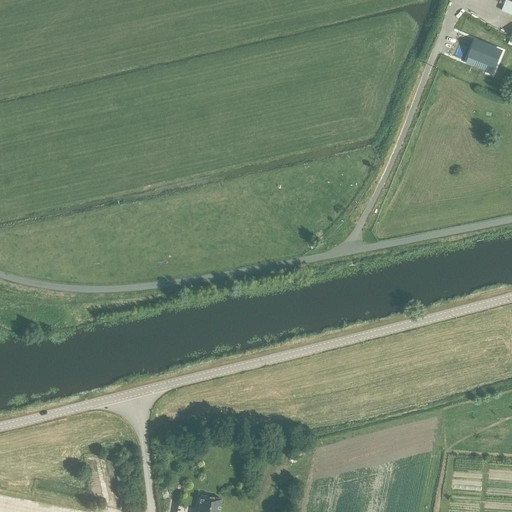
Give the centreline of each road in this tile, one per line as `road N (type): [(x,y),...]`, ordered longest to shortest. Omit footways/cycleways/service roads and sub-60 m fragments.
road 1 (tertiary): [(0,426),(511,297)]
road 2 (unclassified): [(99,289),(185,282),(511,217)]
